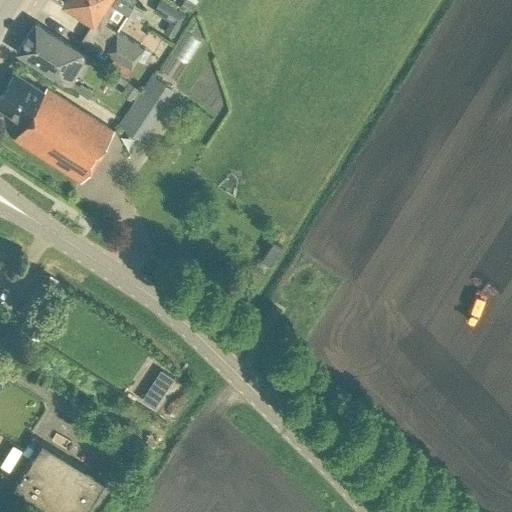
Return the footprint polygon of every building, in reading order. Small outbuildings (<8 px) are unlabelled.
[(104,0),(102,3),(97,0),(62,0),(62,1),(92,19),(81,36),(102,50),(102,49),(131,67),(144,45),(118,29),(127,13),(106,0),(104,0)] [(97,0),(102,3),(104,0),(106,0),(127,13),(134,3),(128,0),(97,0)] [(157,0),(152,9),(169,20),(178,26),(186,13),(165,0),(157,0)] [(71,86),(90,56),(34,21),(15,50),(71,86)] [(152,65),(161,37),(150,33),(141,62),(152,65)] [(43,89),(14,71),(0,93),(0,107),(22,122),(13,137),(80,180),(113,129),(46,83),(43,89)] [(127,82),(120,93),(130,100),(137,88),(127,82)] [(86,96),(97,103),(104,91),(94,85),(86,96)] [(0,128),(0,155),(52,189),(65,170),(0,128)] [(269,261),(280,243),(272,237),(260,256),(269,261)] [(39,340),(51,320),(32,308),(19,328),(39,340)] [(58,511),(82,511),(103,478),(40,439),(13,484),(58,511)]
